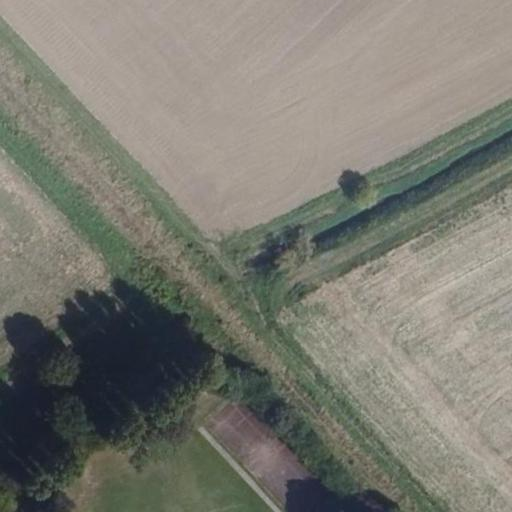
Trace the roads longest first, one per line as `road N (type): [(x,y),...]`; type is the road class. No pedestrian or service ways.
road 1 (track): [(200,267),(511,102)]
road 2 (track): [(242,312),(511,162)]
